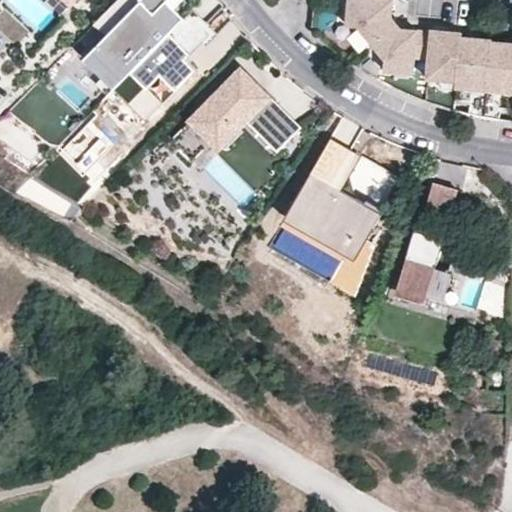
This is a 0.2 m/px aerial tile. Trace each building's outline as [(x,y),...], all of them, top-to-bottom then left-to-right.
[(47,0),(46,2),(61,15),(74,0),(47,0)] [(115,88),(185,17),(168,0),(167,0),(117,0),(95,23),(108,36),(83,61),(95,72),(90,76),(109,94),(115,88)] [(511,51),(506,51),(506,44),(491,43),(492,40),(461,39),(462,34),(446,33),(445,39),(430,38),(431,33),(400,30),(391,18),(392,0),(350,0),(348,25),(360,26),(386,57),(385,67),(415,70),(416,55),(430,56),(428,75),(443,77),(440,105),(455,110),(457,84),(473,85),(471,114),(485,117),(500,119),(502,88),(511,88),(511,51)] [(210,35),(189,14),(185,17),(115,88),(147,120),(164,103),(149,88),(161,75),(176,90),(197,70),(186,59),(210,35)] [(272,104),(260,92),(263,89),(242,68),(195,115),(217,137),(226,127),(235,118),(244,126),(249,121),(250,118),(280,148),(301,127),(275,101),(272,104)] [(194,159),(217,137),(195,115),(173,138),(194,159)] [(234,136),(244,126),(235,118),(226,127),(234,136)] [(361,250),(382,213),(332,184),(343,165),(322,153),(290,209),(361,250)] [(451,219),(459,190),(435,182),(426,212),(451,219)] [(361,250),(290,209),(286,216),(357,256),(361,250)] [(461,301),(468,276),(436,267),(443,243),(415,234),(405,267),(410,269),(405,288),(428,295),(429,291),(461,301)]
